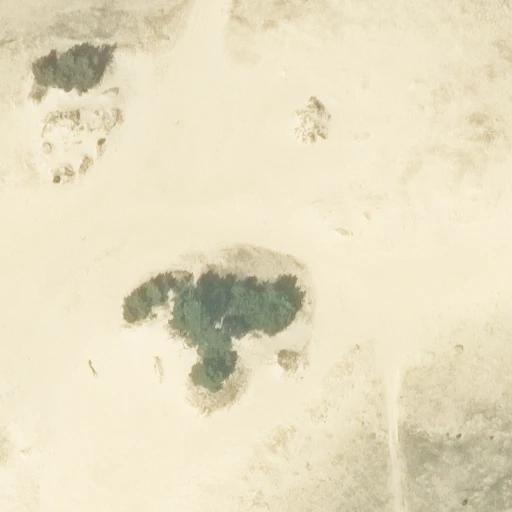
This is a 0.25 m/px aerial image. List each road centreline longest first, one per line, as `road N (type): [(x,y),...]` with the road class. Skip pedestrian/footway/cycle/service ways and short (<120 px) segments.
road 1 (track): [(102,193),(351,266),(382,323),(398,511)]
road 2 (track): [(211,0),(170,96),(102,193),(0,255)]
